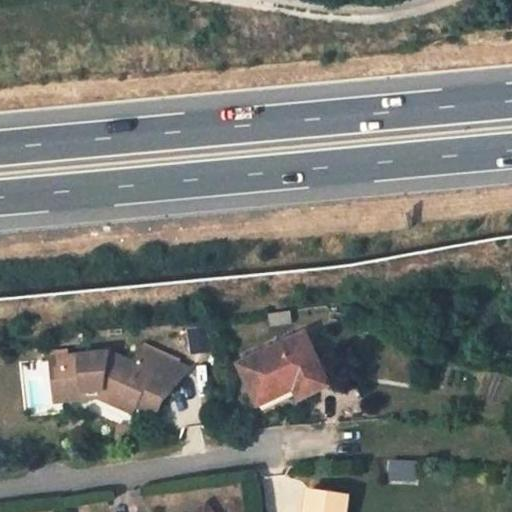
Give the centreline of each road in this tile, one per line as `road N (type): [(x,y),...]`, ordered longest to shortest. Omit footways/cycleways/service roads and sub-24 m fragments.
road 1 (motorway): [(0,192),(511,146)]
road 2 (motorway): [(511,90),(0,135)]
road 3 (residential): [(0,496),(268,453)]
road 4 (track): [(229,0),(375,17),(447,0)]
